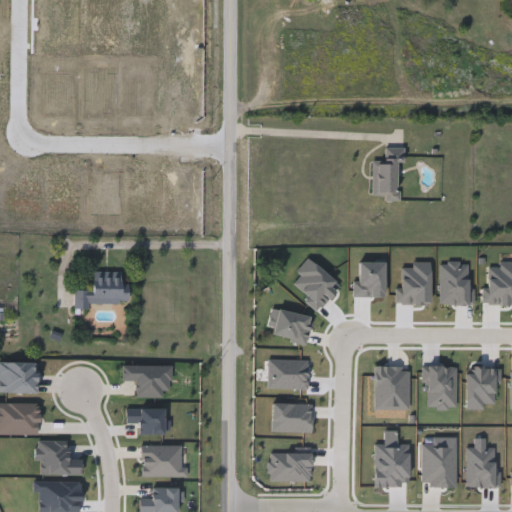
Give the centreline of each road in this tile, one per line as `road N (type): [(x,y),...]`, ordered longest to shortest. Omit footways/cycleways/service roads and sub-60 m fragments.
road 1 (tertiary): [(234,511),(235,0)]
road 2 (residential): [(23,0),(24,137),(33,144),(235,143)]
road 3 (residential): [(341,511),(349,336),(511,336)]
road 4 (residential): [(80,378),(108,439),(114,511)]
